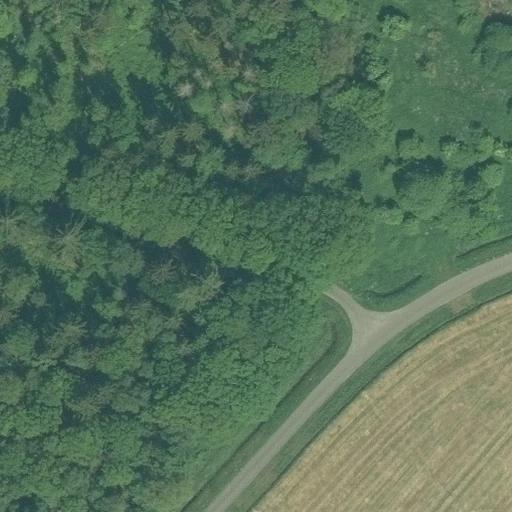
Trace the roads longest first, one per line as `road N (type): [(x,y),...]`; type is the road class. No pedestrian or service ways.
road 1 (unclassified): [(384,332),(333,289),(0,188)]
road 2 (unclassified): [(384,332),(214,511)]
road 3 (unclassified): [(511,264),(427,302),(384,332)]
